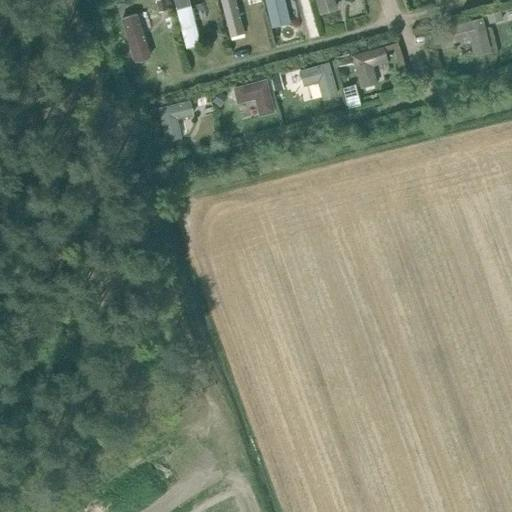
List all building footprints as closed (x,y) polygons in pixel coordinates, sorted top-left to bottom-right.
[(233,0),(216,0),(227,44),(243,40),(233,0)] [(281,0),(265,0),(273,35),(289,31),(281,0)] [(332,0),(315,0),(320,18),(335,14),(332,0)] [(192,7),(176,11),(187,57),(202,53),(192,7)] [(141,19),(125,22),(136,68),(151,65),(141,19)] [(484,19),(452,27),(456,44),(472,40),(476,58),(492,54),(484,19)] [(380,49),(351,56),(361,94),(375,91),(369,68),(384,65),(380,49)] [(332,64),(300,72),(304,89),(320,85),(325,102),(340,98),(332,64)] [(267,81),(234,89),(238,106),(255,102),(259,119),(275,115),(267,81)] [(189,103),(160,110),(169,148),(183,144),(178,122),(193,118),(189,103)] [(46,305),(40,305),(40,313),(35,313),(35,324),(41,324),(41,319),(51,319),(51,312),(46,312),(46,305)]
